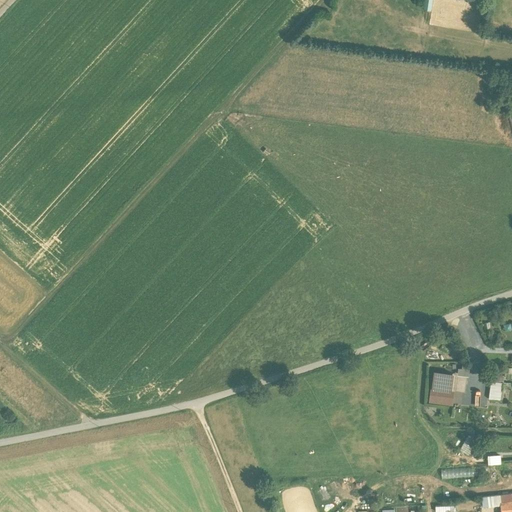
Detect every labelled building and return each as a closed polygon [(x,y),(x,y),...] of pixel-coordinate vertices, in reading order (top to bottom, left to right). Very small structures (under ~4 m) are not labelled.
[(460,368),(458,376),(468,377),(470,363),(462,362),(461,368),(460,368)] [(434,373),(432,389),(454,392),(457,376),(434,373)] [(501,375),(492,374),(492,381),(503,382),(503,376),(501,375)] [(502,383),(491,382),(488,399),(500,400),(502,383)] [(453,406),(455,392),(454,392),(432,389),(430,403),(453,406)] [(478,442),(470,436),(460,451),(468,456),(478,442)] [(500,465),(500,457),(485,457),(485,465),(500,465)] [(388,487),(388,501),(400,500),(399,487),(388,487)] [(510,511),(509,501),(500,502),(500,511),(510,511)]
